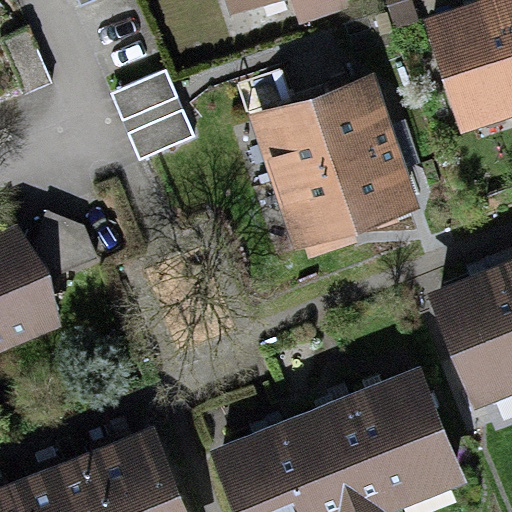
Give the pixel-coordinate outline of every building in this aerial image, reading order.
[(231,0),(235,10),(260,0),(285,0),(295,24),(350,3),(348,0),(231,0)] [(511,99),(511,32),(501,0),(500,0),(429,28),(462,119),(511,99)] [(511,0),(501,0),(511,32),(511,0)] [(27,25),(0,37),(0,39),(26,94),(54,81),(27,25)] [(165,66),(115,88),(127,115),(177,92),(165,66)] [(280,173),(388,136),(371,85),(263,121),(280,173)] [(185,107),(135,128),(148,158),(197,137),(185,107)] [(388,136),(280,173),(309,257),(417,220),(388,136)] [(21,241),(0,249),(0,358),(58,336),(21,241)] [(511,266),(502,271),(511,297),(511,266)] [(511,375),(511,297),(502,271),(442,294),(479,389),(511,375)] [(353,511),(358,510),(390,498),(426,485),(459,472),(423,376),(353,403),(288,427),(225,450),(247,511),(353,511)] [(181,511),(153,438),(91,461),(20,488),(0,495),(0,511),(181,511)]
